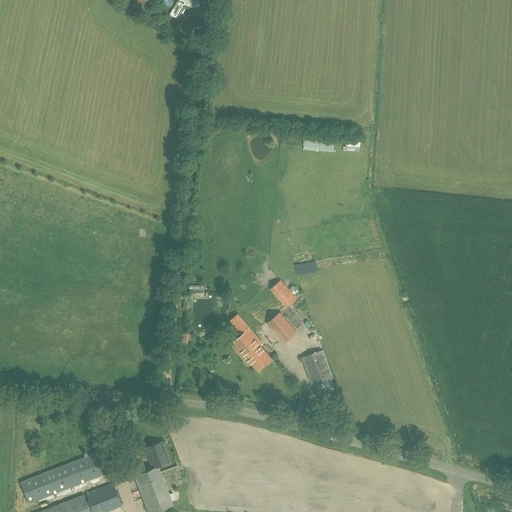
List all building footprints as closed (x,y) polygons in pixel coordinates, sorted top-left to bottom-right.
[(123,0),(140,11),(146,0),(123,0)] [(288,305),(296,299),(281,282),(273,288),(277,292),(279,291),(287,300),(285,301),(288,305)] [(285,342),(296,333),(280,313),(269,323),(285,342)] [(243,335),(232,344),(245,359),(247,357),(258,371),(272,359),(260,346),(263,344),(250,329),(243,322),(237,327),(243,335)] [(334,378),(323,350),(302,357),(313,386),(334,378)] [(153,468),(158,466),(170,462),(162,442),(145,448),(153,468)] [(21,482),(24,492),(28,504),(114,471),(109,458),(105,449),(21,482)] [(158,466),(153,468),(135,475),(148,511),(155,511),(173,505),(158,466)] [(115,489),(113,483),(86,492),(92,511),(107,511),(122,507),(120,500),(122,500),(118,488),(115,489)] [(90,511),(84,494),(37,511),(90,511)]
